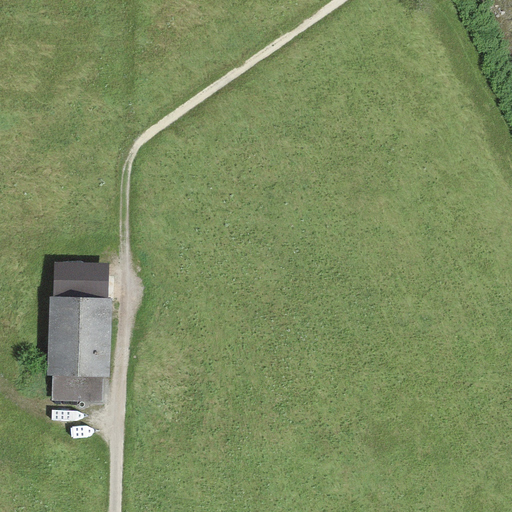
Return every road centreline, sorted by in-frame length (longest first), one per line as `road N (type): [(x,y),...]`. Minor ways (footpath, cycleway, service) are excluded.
road 1 (track): [(339,0),(155,115),(120,162),(124,331)]
road 2 (unclassified): [(124,331),(115,511)]
